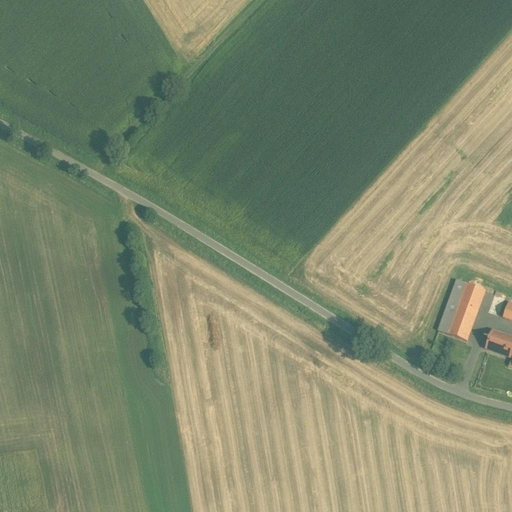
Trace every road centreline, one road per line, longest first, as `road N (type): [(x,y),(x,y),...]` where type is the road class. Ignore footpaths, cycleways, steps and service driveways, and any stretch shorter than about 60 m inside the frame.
road 1 (unclassified): [(511,409),(439,386),(0,122)]
road 2 (track): [(93,175),(262,0)]
